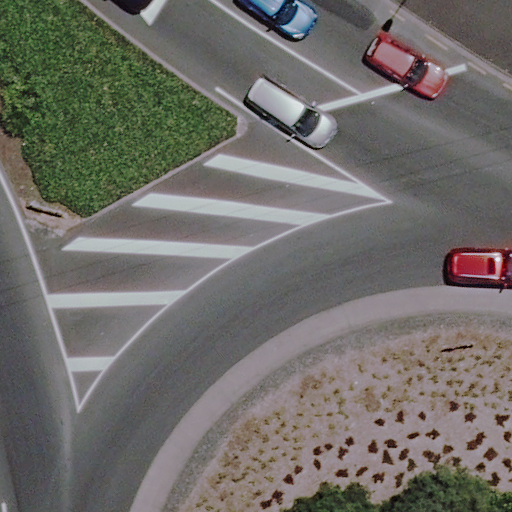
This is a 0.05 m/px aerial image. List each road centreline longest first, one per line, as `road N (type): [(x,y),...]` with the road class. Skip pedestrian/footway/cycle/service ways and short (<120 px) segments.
road 1 (secondary): [(50,511),(187,351),(282,283),(501,205)]
road 2 (secondary): [(211,0),(361,94),(501,205)]
